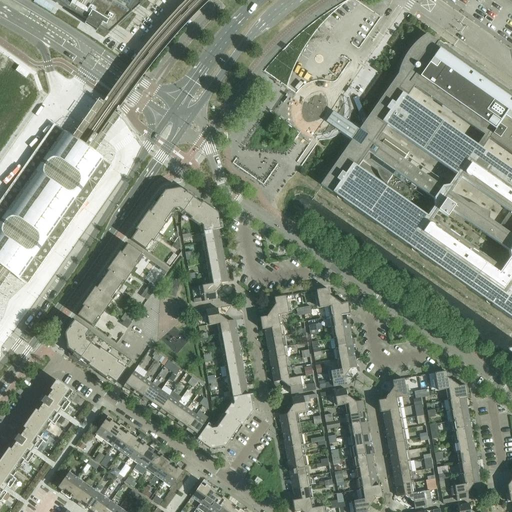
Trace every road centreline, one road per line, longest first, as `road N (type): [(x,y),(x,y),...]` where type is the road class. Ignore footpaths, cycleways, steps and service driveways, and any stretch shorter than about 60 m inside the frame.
road 1 (residential): [(511,390),(229,193),(209,147)]
road 2 (tertiary): [(0,385),(183,128)]
road 3 (tertiary): [(165,119),(0,367)]
road 4 (residential): [(199,464),(57,359)]
road 5 (tertiary): [(191,117),(236,53),(292,0)]
road 6 (tertiary): [(262,0),(175,104)]
